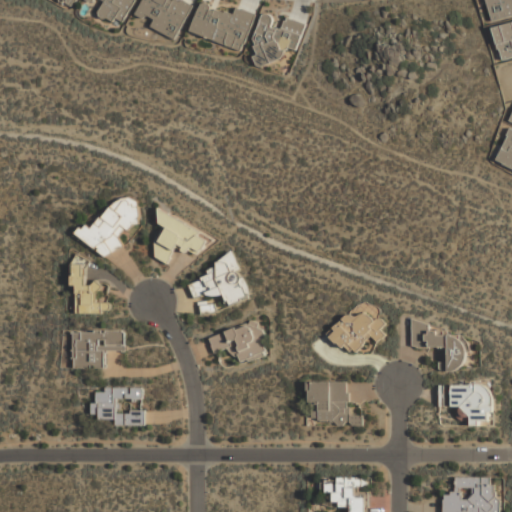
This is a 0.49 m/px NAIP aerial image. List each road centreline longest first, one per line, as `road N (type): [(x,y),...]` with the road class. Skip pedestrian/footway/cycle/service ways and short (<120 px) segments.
road 1 (residential): [(0,454),(400,453)]
road 2 (residential): [(198,511),(195,388),(155,301)]
road 3 (residential): [(400,511),(398,381)]
